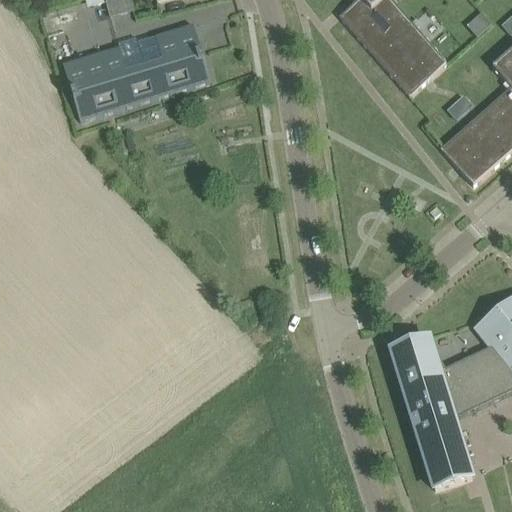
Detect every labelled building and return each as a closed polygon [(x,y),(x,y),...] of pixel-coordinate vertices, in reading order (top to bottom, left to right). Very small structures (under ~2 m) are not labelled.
[(104,0),(110,19),(133,13),(129,0),(104,0)] [(357,0),(360,3),(339,21),(409,100),(446,68),(387,1),(388,0),(357,0)] [(511,19),(503,28),(511,37),(511,19)] [(119,50),(100,56),(103,68),(66,79),(80,125),(210,85),(196,39),(159,50),(156,39),(138,45),(136,41),(118,46),(119,50)] [(511,53),(493,70),(511,91),(440,153),(473,190),(511,155),(511,53)] [(466,98),(449,113),(460,125),(476,110),(466,98)] [(392,354),(435,493),(472,482),(453,421),(511,393),(511,303),(477,332),(492,350),(439,375),(429,342),(392,354)]
